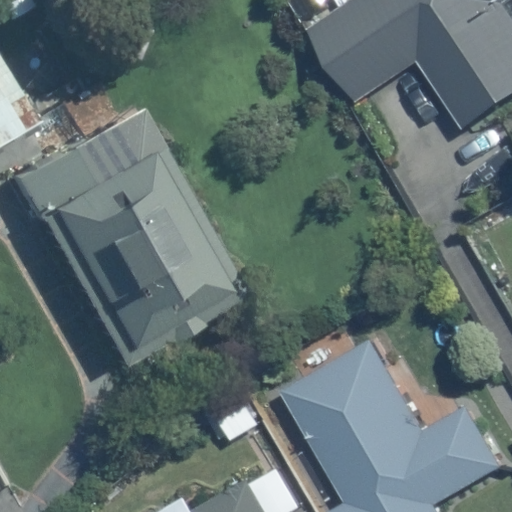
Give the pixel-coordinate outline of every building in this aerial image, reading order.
[(507,0),(353,0),(316,25),(366,101),(427,60),(469,123),(511,94),(511,8),(507,0)] [(0,133),(42,110),(5,45),(0,47),(0,133)] [(140,101),(10,174),(113,360),(244,287),(140,101)] [(383,338),(293,384),(351,496),(332,506),(334,511),(449,511),(445,502),(511,468),(511,462),(482,403),(430,429),(383,338)] [(251,386),(220,405),(241,439),(272,421),(251,386)] [(304,511),(275,465),(200,509),(201,511),(304,511)]
